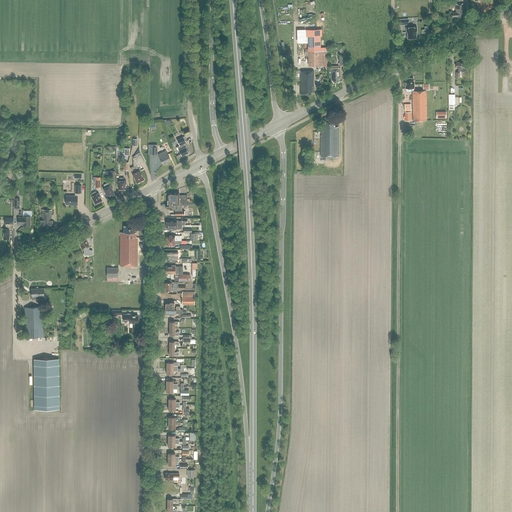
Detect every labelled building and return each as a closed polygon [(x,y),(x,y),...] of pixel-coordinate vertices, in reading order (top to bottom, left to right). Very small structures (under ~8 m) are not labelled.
[(482,0),(479,0),(476,2),(479,8),(481,7),(483,12),(494,7),(493,4),(494,4),(492,0),(485,0),(486,0),(483,1),(482,0)] [(464,15),(464,3),(455,4),(456,13),(452,13),(452,17),(458,16),(458,17),(462,17),(462,15),(464,15)] [(416,33),(417,33),(417,26),(406,26),(406,31),(407,31),(408,37),(416,37),(416,33)] [(305,51),(305,56),(308,56),(308,66),(321,66),(321,64),(327,64),(327,48),(321,48),(321,36),(308,37),(308,51),(305,51)] [(456,77),(458,77),(462,77),(462,72),(464,72),(464,71),(467,71),(467,68),(464,68),(464,63),(456,62),(456,68),(458,68),(458,71),(458,72),(456,72),(456,77)] [(340,79),(340,68),(330,69),(331,81),(333,81),(333,82),(339,82),(339,79),(340,79)] [(314,89),(314,71),(300,71),(300,95),(311,95),(311,93),(314,93),(314,89)] [(405,89),(405,91),(406,92),(411,92),(412,91),(412,88),(414,88),(414,82),(413,82),(413,78),(406,78),(406,83),(405,83),(405,89)] [(426,91),(412,91),(413,121),(427,121),(426,91)] [(324,121),(324,127),(322,127),(322,131),(321,131),(321,136),(321,157),(338,157),(338,127),(335,127),(335,121),(324,121)] [(188,152),(186,147),(185,147),(184,144),(186,142),(183,137),(177,140),(179,146),(177,147),(179,150),(182,156),(188,152)] [(170,160),(168,154),(169,153),(167,150),(158,155),(160,158),(162,164),(170,160)] [(133,167),(141,182),(144,180),(143,180),(144,179),(140,170),(139,171),(136,165),(144,161),(144,162),(141,154),(140,152),(133,157),(134,158),(133,159),(134,161),(133,161),(133,167)] [(141,182),(133,167),(130,168),(133,174),(132,174),(137,183),(138,183),(141,182)] [(103,189),(107,198),(114,194),(110,186),(108,183),(104,185),(105,188),(103,189)] [(66,196),(66,200),(65,200),(65,203),(66,203),(66,204),(72,204),(72,205),(77,205),(77,196),(77,193),(81,193),(81,185),(75,185),(75,193),(75,196),(66,196)] [(91,197),(95,204),(102,200),(98,193),(97,194),(95,192),(92,194),(93,196),(91,197)] [(167,198),(167,202),(171,202),(171,201),(179,200),(180,200),(180,205),(182,205),(184,205),(184,203),(187,203),(187,201),(187,195),(184,195),(179,195),(179,193),(172,193),(172,194),(169,194),(168,195),(168,198),(167,198)] [(166,204),(166,209),(170,209),(170,210),(175,210),(175,215),(181,215),(184,215),(184,211),(182,211),(182,205),(180,205),(180,200),(179,200),(171,201),(171,202),(167,202),(167,204),(166,204)] [(41,227),(52,227),(52,221),(51,221),(52,210),(42,210),(42,220),(41,220),(41,227)] [(30,226),(30,216),(23,216),(23,217),(18,217),(18,224),(23,224),(23,226),(30,226)] [(13,218),(5,218),(5,224),(5,229),(3,229),(3,239),(9,239),(9,230),(13,230),(13,218)] [(120,266),(137,266),(137,237),(136,237),(136,233),(135,233),(135,226),(124,226),(124,233),(120,232),(120,266)] [(84,255),(84,257),(89,257),(89,255),(93,255),(93,250),(89,250),(89,246),(85,239),(80,242),(81,246),(82,250),(83,249),(84,250),(84,255)] [(118,280),(119,267),(107,267),(107,277),(111,277),(110,280),(118,280)] [(183,274),(183,270),(179,270),(166,270),(166,274),(171,274),(175,274),(175,273),(179,273),(179,281),(188,281),(188,274),(182,274),(183,274)] [(171,283),(165,283),(165,291),(173,291),(173,290),(177,290),(177,287),(178,287),(178,282),(171,282),(171,283)] [(44,297),(44,288),(31,289),(32,297),(44,297)] [(182,305),(195,304),(195,291),(182,292),(182,305)] [(43,337),(42,307),(25,308),(26,338),(43,337)] [(134,322),(138,322),(138,316),(134,316),(134,314),(123,314),(123,321),(124,322),(127,322),(127,320),(129,320),(129,323),(134,323),(134,322)] [(51,359),(36,359),(36,383),(38,377),(45,377),(40,375),(40,374),(49,374),(41,371),(43,366),(47,368),(48,364),(48,368),(53,368),(53,363),(53,362),(53,360),(51,359)]
